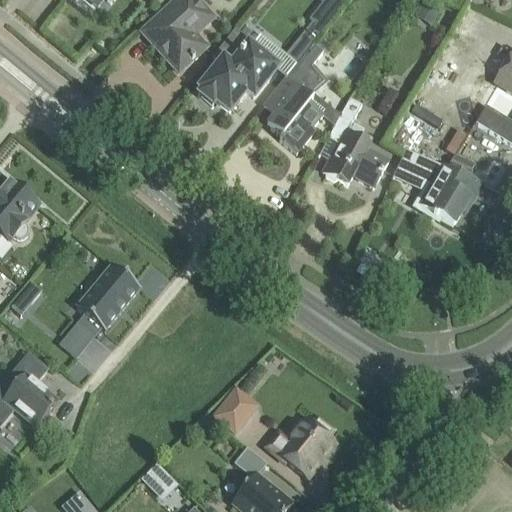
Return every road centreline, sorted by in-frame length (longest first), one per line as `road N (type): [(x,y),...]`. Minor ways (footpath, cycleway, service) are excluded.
road 1 (tertiary): [(278,284),(0,63)]
road 2 (tertiary): [(278,284),(372,352),(405,368),(439,371)]
road 3 (unclassified): [(380,511),(434,444),(439,371)]
